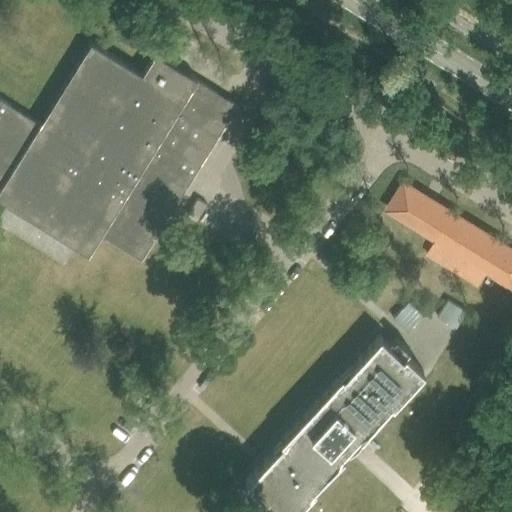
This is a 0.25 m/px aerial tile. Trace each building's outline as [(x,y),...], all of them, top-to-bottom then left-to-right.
[(0,96),(0,183),(2,185),(0,186),(0,197),(88,252),(101,232),(142,257),(187,185),(182,182),(188,173),(192,176),(237,103),(228,97),(218,113),(206,106),(216,91),(217,92),(218,91),(155,52),(142,72),(91,40),(40,122),(0,96)] [(389,207),(511,283),(511,248),(405,182),(394,199),(389,207)] [(178,209),(186,214),(196,197),(188,192),(178,209)] [(187,215),(196,221),(207,204),(198,198),(187,215)] [(437,315),(457,327),(467,310),(448,298),(437,315)] [(393,317),(408,330),(423,314),(408,300),(393,317)] [(268,501),(266,504),(274,511),(292,511),(316,487),(315,487),(314,487),(313,486),(343,454),(343,453),(342,453),(341,452),(359,432),(361,433),(360,434),(361,434),(391,402),(392,403),(393,404),(424,370),(405,353),(402,355),(380,334),(349,368),(353,371),(346,378),(341,373),(280,438),(286,443),(280,450),(276,447),(245,480),(268,501)]
